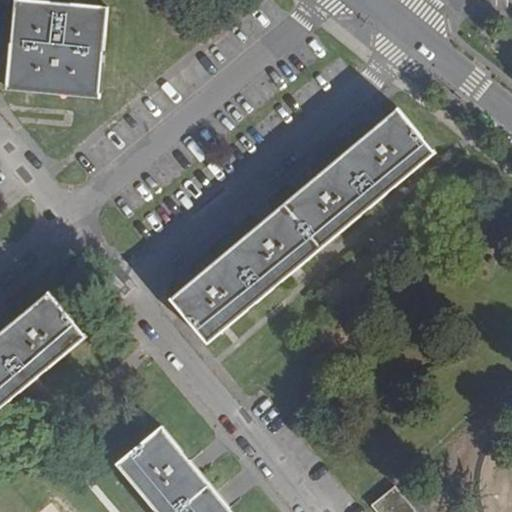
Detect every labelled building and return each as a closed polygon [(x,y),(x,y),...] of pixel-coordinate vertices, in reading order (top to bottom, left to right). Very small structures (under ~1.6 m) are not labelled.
[(100,98),(108,8),(25,0),(17,0),(10,89),(100,98)] [(435,152),(399,110),(173,300),(209,343),(435,152)] [(0,408),(22,390),(87,336),(51,292),(0,334),(0,408)] [(232,511),(163,428),(120,463),(160,511),(232,511)] [(372,506),(376,511),(417,511),(396,486),(372,506)]
